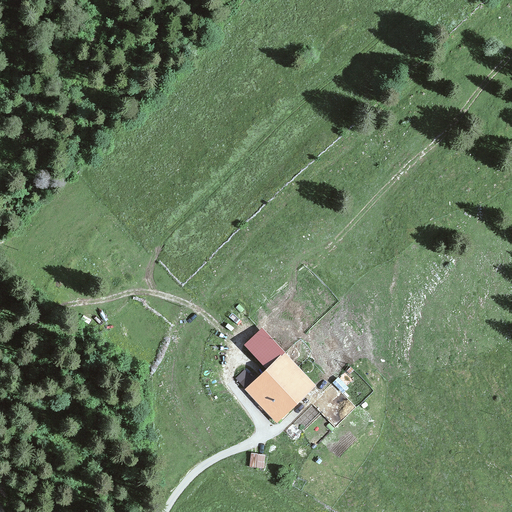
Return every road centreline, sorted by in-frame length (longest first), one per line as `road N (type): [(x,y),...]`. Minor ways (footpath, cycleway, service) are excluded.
road 1 (track): [(0,338),(132,292),(161,295),(192,306),(235,344),(230,381),(270,432)]
road 2 (unclassified): [(270,432),(200,468),(165,511)]
